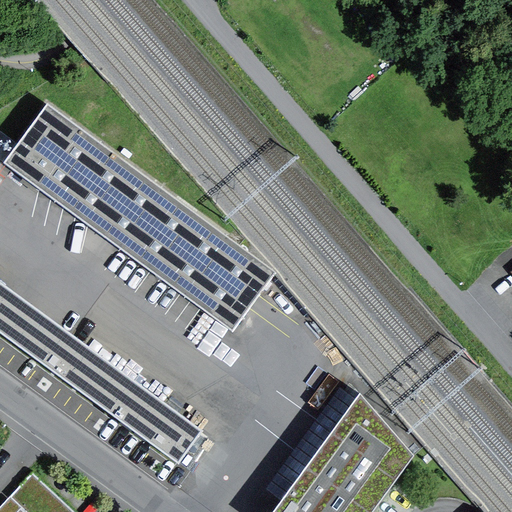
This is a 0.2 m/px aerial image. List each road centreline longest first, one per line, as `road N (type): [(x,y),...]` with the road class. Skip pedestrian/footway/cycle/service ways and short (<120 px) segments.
road 1 (unclassified): [(193,0),(511,365)]
road 2 (unclassified): [(166,511),(0,390)]
